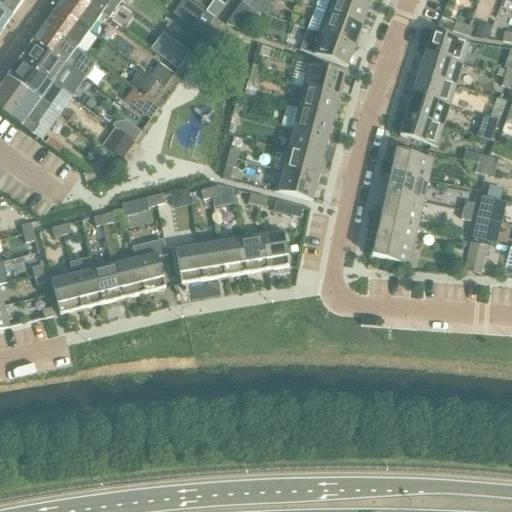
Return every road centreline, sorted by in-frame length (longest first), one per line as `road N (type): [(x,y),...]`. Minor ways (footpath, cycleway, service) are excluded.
road 1 (secondary): [(511,495),(314,491),(102,511)]
road 2 (residential): [(0,358),(332,285)]
road 3 (residential): [(332,285),(372,105),(408,0)]
road 4 (residential): [(332,285),(353,306),(511,317)]
